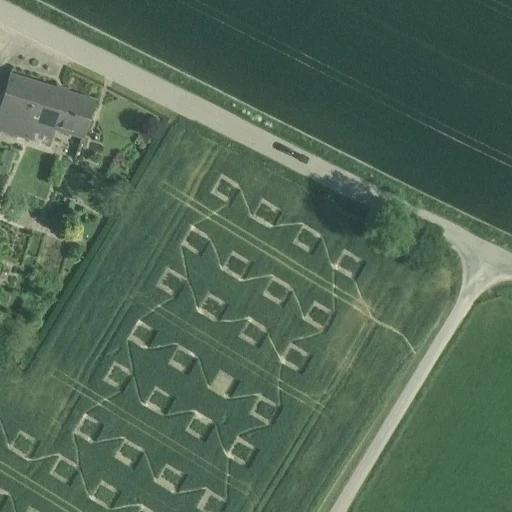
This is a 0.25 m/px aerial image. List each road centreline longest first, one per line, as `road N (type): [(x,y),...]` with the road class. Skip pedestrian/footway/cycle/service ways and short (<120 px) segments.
road 1 (unclassified): [(491,256),(0,8)]
road 2 (unclassified): [(338,511),(491,256)]
